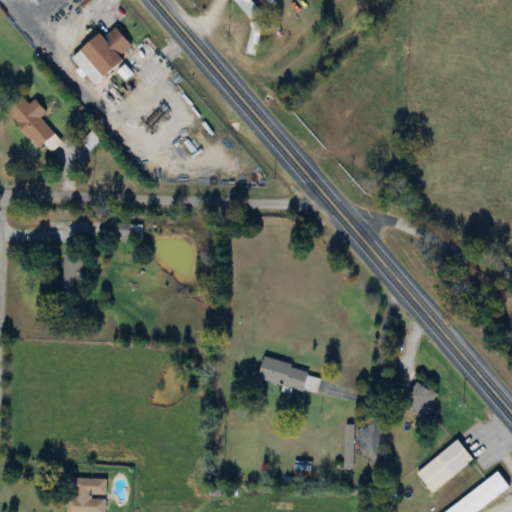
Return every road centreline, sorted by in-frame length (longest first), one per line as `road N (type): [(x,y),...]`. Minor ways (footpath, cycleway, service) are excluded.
road 1 (primary): [(157,0),(511,414)]
road 2 (residential): [(0,201),(341,211),(511,270)]
